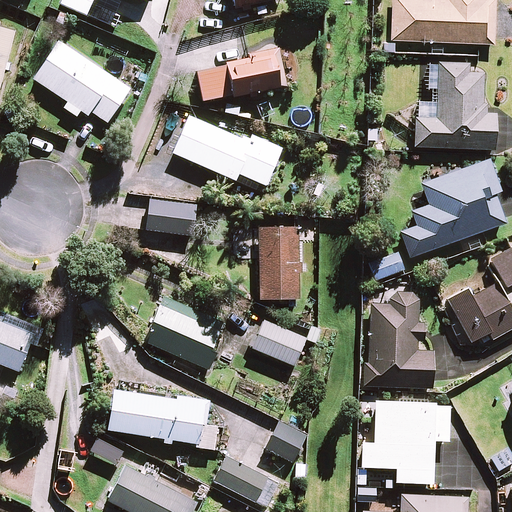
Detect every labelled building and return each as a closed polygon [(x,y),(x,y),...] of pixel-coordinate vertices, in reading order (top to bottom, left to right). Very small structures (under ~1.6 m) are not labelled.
[(98,0),(66,0),(62,10),(90,21),(98,0)] [(234,0),(237,13),(279,4),(278,0),(234,0)] [(396,0),(395,44),(500,48),(502,1),(495,1),(495,0),(396,0)] [(0,105),(0,106),(18,38),(0,33),(0,105)] [(111,129),(134,95),(62,47),(36,85),(70,108),(66,114),(79,123),(84,117),(91,122),(94,118),(111,129)] [(200,79),(205,107),(289,91),(282,53),(251,59),(252,65),(228,69),(229,74),(200,79)] [(417,123),(416,155),(498,158),(500,111),(486,110),(487,79),(472,78),(473,69),(441,68),(439,124),(417,123)] [(192,121),(175,160),(239,187),(242,181),(270,193),(286,154),(255,141),(253,145),(242,140),(241,142),(192,121)] [(402,238),(412,265),(509,229),(499,201),(505,199),(493,165),(423,190),(431,211),(414,217),(419,232),(402,238)] [(200,210),(152,204),(148,236),(196,242),(200,210)] [(300,233),(260,234),(262,305),(302,304),(300,233)] [(511,254),(493,265),(509,296),(511,294),(511,254)] [(378,287),(408,275),(401,257),(371,269),(378,287)] [(470,295),(450,305),(473,348),(490,338),(495,347),(511,336),(511,312),(498,288),(474,302),(470,295)] [(392,309),(373,308),(370,368),(367,368),(366,391),(435,394),(437,356),(420,355),(420,346),(427,346),(427,327),(421,327),(422,305),(414,297),(399,296),(392,304),(392,309)] [(167,303),(147,347),(213,376),(219,362),(214,360),(227,329),(167,303)] [(0,327),(0,369),(21,378),(32,350),(39,352),(46,334),(10,320),(6,329),(0,327)] [(266,326),(254,354),(297,372),(309,344),(266,326)] [(115,397),(109,436),(201,450),(204,431),(210,431),(213,407),(180,402),(179,406),(115,397)] [(434,412),(380,410),(379,428),(389,428),(388,454),(367,453),(366,473),(401,474),(400,489),(433,490),(434,463),(438,463),(439,447),(448,447),(449,417),(433,416),(434,412)] [(281,426),(266,454),(295,469),(310,440),(281,426)] [(210,431),(204,431),(201,450),(201,454),(217,456),(220,433),(210,431)] [(511,464),(511,456),(506,448),(488,460),(497,474),(511,464)] [(217,486),(258,507),(270,483),(271,482),(229,461),(217,486)] [(117,511),(198,511),(200,509),(128,472),(109,507),(117,511)] [(270,483),(258,507),(268,511),(280,488),(270,483)] [(376,490),(355,489),(354,503),(375,504),(376,490)] [(470,511),(471,502),(404,499),(403,511),(470,511)]
